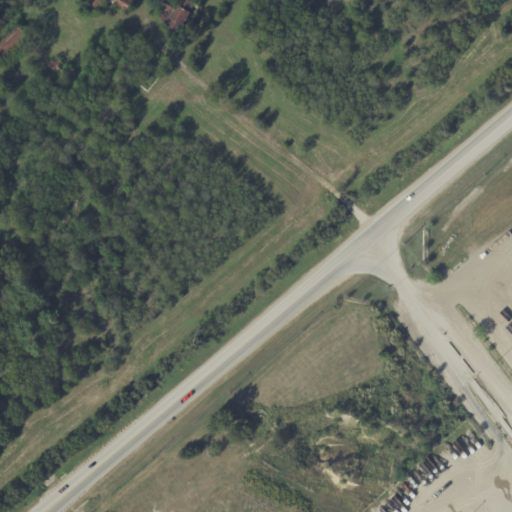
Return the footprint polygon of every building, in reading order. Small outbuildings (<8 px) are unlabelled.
[(92,0),(103,0),(107,2),(98,17),(86,10),(92,0)] [(116,0),(131,0),(136,3),(130,13),(114,4),(116,0)] [(192,0),(203,5),(198,16),(195,14),(188,28),(187,27),(183,35),(168,28),(169,25),(162,22),(163,20),(158,18),(161,13),(158,12),(163,0),(192,0)] [(29,36),(33,40),(6,65),(0,58),(0,40),(18,23),(29,36)] [(50,65),(60,57),(75,75),(64,84),(50,65)] [(290,465),(284,471),(287,475),(280,482),(265,465),(242,485),(235,478),(266,451),(271,457),(275,453),(282,462),(286,458),(292,464),(290,465)]
